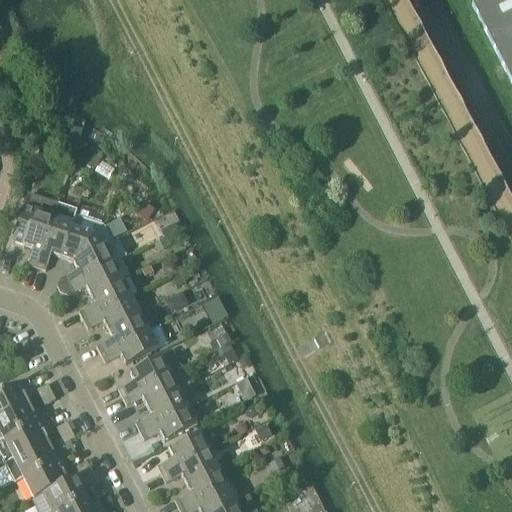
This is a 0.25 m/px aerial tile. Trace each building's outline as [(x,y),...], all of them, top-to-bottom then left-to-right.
[(511,89),(511,0),(483,0),(470,7),(511,89)] [(72,128),(67,143),(77,146),(81,131),(72,128)] [(93,152),(84,165),(92,170),(101,157),(93,152)] [(35,270),(57,208),(27,198),(11,244),(32,251),(27,267),(35,270)] [(140,204),(134,215),(146,222),(152,211),(140,204)] [(70,230),(74,218),(76,214),(57,208),(35,270),(45,274),(51,257),(59,260),(70,230)] [(100,249),(111,243),(103,228),(74,218),(70,230),(59,260),(72,264),(100,250),(100,249)] [(174,226),(159,233),(163,239),(177,232),(174,226)] [(165,240),(154,246),(158,253),(169,247),(165,240)] [(65,289),(114,265),(105,247),(112,244),(111,243),(100,249),(100,250),(72,264),(76,273),(61,281),(65,289)] [(89,298),(123,282),(114,265),(65,289),(69,298),(85,290),(89,298)] [(69,298),(65,289),(61,281),(59,282),(56,289),(60,296),(68,299),(69,298)] [(83,323),(131,299),(123,282),(89,298),(94,307),(78,315),(83,323)] [(181,295),(165,303),(171,314),(175,313),(187,306),(181,295)] [(107,333),(140,316),(131,299),(83,323),(87,332),(103,324),(107,333)] [(216,300),(202,307),(207,317),(221,310),(216,300)] [(100,358),(149,333),(140,316),(107,333),(111,341),(95,349),(100,358)] [(149,333),(100,358),(104,366),(120,359),(124,367),(158,351),(158,350),(168,345),(160,329),(160,328),(160,327),(149,333)] [(226,337),(217,342),(221,350),(231,345),(226,337)] [(122,401),(180,371),(171,353),(128,375),(133,384),(117,392),(122,401)] [(146,410),(178,393),(189,387),(180,371),(122,401),(126,409),(141,401),(146,410)] [(245,382),(235,387),(243,402),(253,397),(245,382)] [(0,419),(28,405),(23,396),(28,393),(23,383),(0,394),(0,419)] [(39,400),(51,394),(47,386),(35,392),(39,400)] [(139,434),(187,410),(178,393),(146,410),(150,418),(135,426),(139,434)] [(51,394),(39,400),(43,408),(55,402),(51,394)] [(0,443),(43,422),(38,413),(33,416),(28,405),(0,419),(0,443)] [(251,407),(242,412),(245,417),(251,419),(256,417),(251,407)] [(187,410),(139,434),(143,443),(159,436),(163,445),(196,428),(187,410)] [(0,459),(4,466),(47,444),(43,434),(48,432),(43,422),(0,443),(0,459)] [(59,438),(70,432),(66,425),(55,431),(59,438)] [(265,428),(255,432),(260,442),(270,438),(265,428)] [(70,432),(59,438),(63,446),(74,441),(70,432)] [(161,477),(208,453),(199,435),(167,451),(172,460),(156,469),(161,477)] [(13,485),(62,460),(58,452),(53,454),(47,444),(4,466),(13,485)] [(185,486),(217,470),(208,453),(161,477),(165,485),(181,477),(185,486)] [(68,483),(67,482),(62,473),(67,470),(62,460),(13,485),(14,486),(23,481),(33,501),(42,497),(68,483)] [(278,461),(268,466),(272,474),(282,468),(278,461)] [(79,478),(90,472),(86,463),(74,470),(79,478)] [(178,511),(226,487),(217,470),(185,486),(190,495),(173,503),(178,511)] [(81,490),(76,479),(75,478),(67,482),(68,483),(42,497),(49,511),(58,511),(91,496),(86,487),(81,490)] [(288,478),(278,483),(282,490),(291,485),(288,478)] [(198,511),(218,511),(234,504),(226,487),(178,511),(196,511),(198,511)] [(92,511),(90,508),(96,505),(91,496),(58,511),(92,511)]
